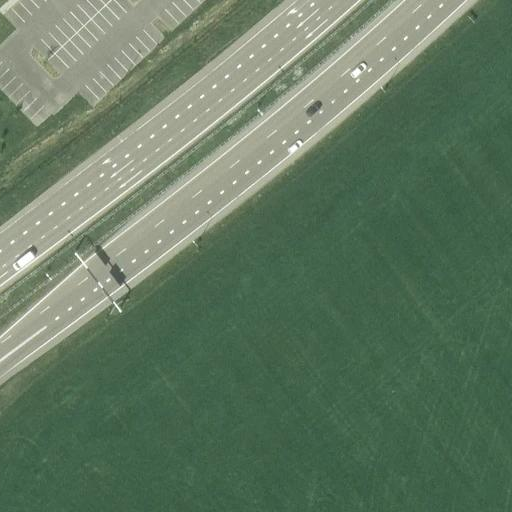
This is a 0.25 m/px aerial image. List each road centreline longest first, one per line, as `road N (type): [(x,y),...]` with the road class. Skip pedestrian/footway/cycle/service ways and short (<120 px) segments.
road 1 (trunk): [(2,349),(251,158),(435,0)]
road 2 (trunk): [(333,0),(10,263)]
